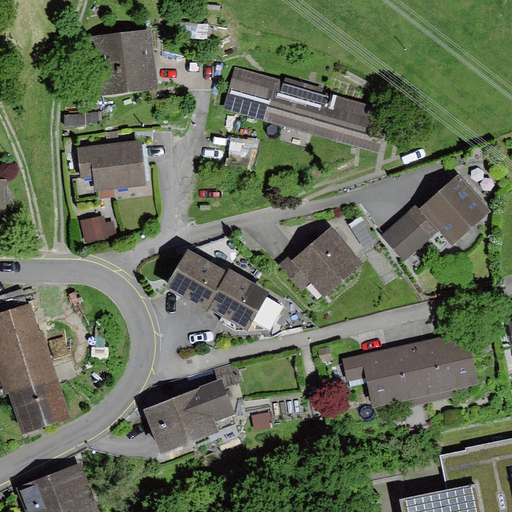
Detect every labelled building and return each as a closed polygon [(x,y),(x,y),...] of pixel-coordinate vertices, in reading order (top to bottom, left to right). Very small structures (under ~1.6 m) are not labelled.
[(152,32),(81,39),(87,101),(157,95),(152,32)] [(285,83),(237,69),(226,110),(380,152),(391,113),(322,94),(323,89),(286,79),(285,83)] [(141,143),(79,150),(82,179),(94,178),(95,193),(146,187),(141,143)] [(490,212),(458,177),(420,212),(415,207),(407,214),(430,239),(438,231),(453,246),(490,212)] [(430,239),(407,214),(381,236),(404,262),(430,239)] [(104,217),(82,222),(86,243),(118,236),(115,221),(105,223),(104,217)] [(288,258),(277,266),(300,293),(311,284),(323,298),(362,265),(332,228),(292,262),(288,258)] [(188,250),(166,290),(207,312),(209,309),(229,273),(188,250)] [(229,273),(209,309),(247,331),(252,322),(269,332),(283,307),(268,298),(270,294),(231,271),(229,273)] [(0,313),(0,346),(38,334),(29,305),(0,313)] [(465,330),(413,343),(428,405),(453,399),(452,393),(479,386),(465,330)] [(11,397),(60,381),(44,333),(38,334),(0,346),(0,370),(9,398),(11,397)] [(413,343),(341,362),(348,390),(366,385),(372,411),(408,402),(410,409),(428,405),(413,343)] [(240,383),(234,365),(220,369),(226,387),(240,383)] [(60,381),(11,397),(24,437),(72,420),(60,381)] [(223,381),(143,411),(161,456),(219,434),(215,425),(236,417),(223,381)] [(442,493),(399,501),(400,511),(511,511),(511,440),(434,457),(439,481),(442,493)] [(81,466),(17,490),(25,511),(98,511),(99,511),(81,466)] [(136,511),(152,508),(146,487),(130,491),(135,511),(136,511)]
